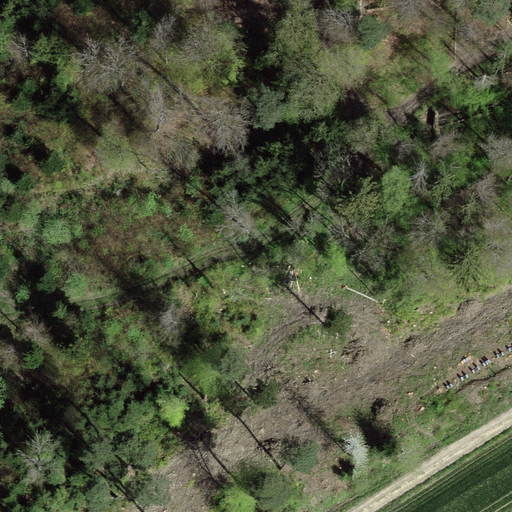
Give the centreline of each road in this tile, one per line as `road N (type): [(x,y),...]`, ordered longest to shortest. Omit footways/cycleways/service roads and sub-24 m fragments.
road 1 (track): [(0,321),(186,274),(262,244),(359,161)]
road 2 (track): [(359,161),(448,72),(511,33)]
road 3 (track): [(300,0),(353,85),(359,161)]
road 4 (track): [(372,511),(511,424)]
